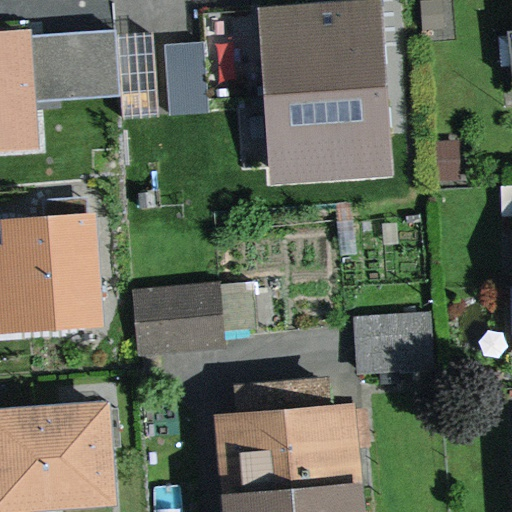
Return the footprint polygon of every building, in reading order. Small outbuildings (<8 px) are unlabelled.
[(266,16),(272,95),(378,88),(373,9),(266,16)] [(111,30),(24,36),(28,89),(115,83),(111,30)] [(0,145),(31,143),(28,89),(24,36),(0,37),(0,145)] [(384,166),(378,88),(272,95),(277,174),(384,166)] [(14,327),(96,321),(89,219),(42,222),(43,236),(8,239),(8,249),(3,250),(5,283),(11,283),(14,327)] [(223,345),(218,286),(154,291),(159,351),(223,345)] [(355,320),(358,370),(431,365),(428,314),(355,320)] [(325,383),(238,390),(248,511),(355,511),(350,444),(365,443),(362,412),(327,415),(325,383)] [(0,505),(108,498),(102,408),(0,415),(0,505)]
